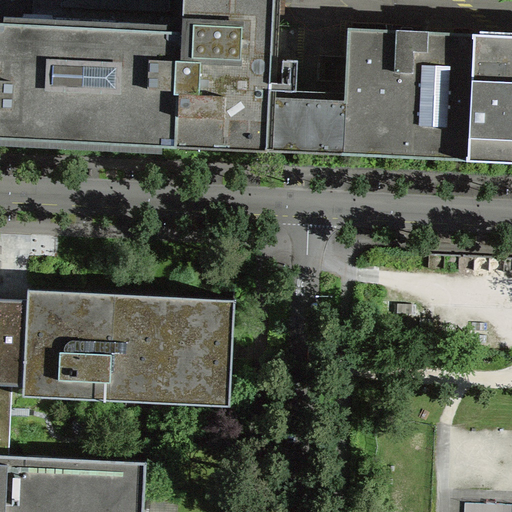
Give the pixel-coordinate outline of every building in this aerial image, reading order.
[(33,0),(33,17),(4,16),(4,23),(0,22),(0,143),(162,151),(162,144),(176,145),(182,0),(33,0)] [(270,100),(269,100),(269,96),(273,0),(182,0),(176,145),(267,149),(267,146),(270,100)] [(348,31),(346,93),(345,100),(344,154),(346,154),(346,153),(367,154),(367,155),(371,155),(371,154),(392,155),(391,156),(396,156),(417,156),(416,157),(421,157),(441,158),(446,159),(446,158),(466,159),(467,155),(468,155),(474,38),(472,38),(473,34),(452,33),(452,32),(448,32),(448,33),(427,32),(427,31),(423,31),(402,31),(402,30),(398,30),(377,29),(373,29),(352,28),(348,27),(348,31)] [(480,34),(473,33),(473,34),(472,38),(474,38),(468,155),(467,155),(466,159),(471,160),(471,159),(491,160),(491,161),(496,161),(496,160),(511,160),(511,31),(480,30),(480,34)] [(344,154),(345,100),(308,98),(272,97),(272,96),(269,96),(269,100),(270,100),(267,146),(267,149),(267,150),(271,150),(271,149),(291,150),(291,151),(296,151),(297,151),(298,151),(317,152),(321,153),(321,152),(341,153),(344,154)] [(0,297),(0,382),(11,383),(23,384),(23,385),(22,394),(230,404),(235,298),(28,288),(27,297),(27,298),(0,297)] [(11,383),(0,382),(0,511),(143,511),(146,460),(8,453),(9,432),(11,384),(11,383)]
